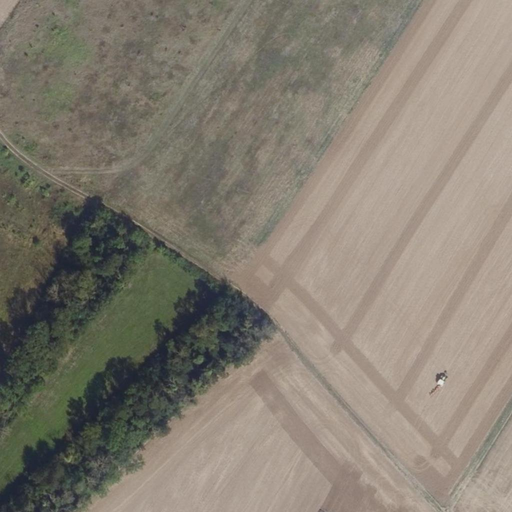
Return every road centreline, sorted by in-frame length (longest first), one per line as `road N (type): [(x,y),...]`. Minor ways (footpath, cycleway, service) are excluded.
road 1 (track): [(444,511),(267,315),(33,168),(0,134)]
road 2 (track): [(249,0),(106,208)]
road 3 (track): [(447,511),(511,410)]
